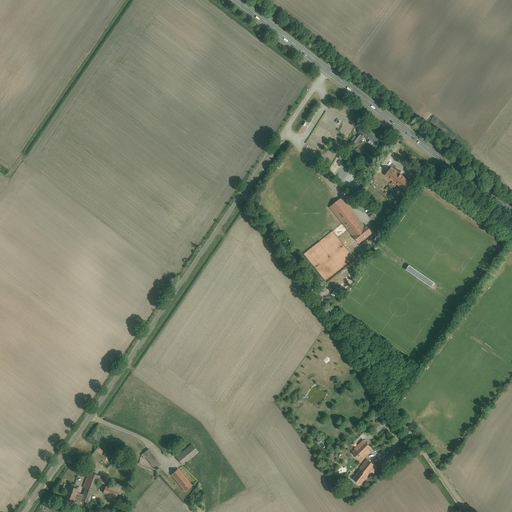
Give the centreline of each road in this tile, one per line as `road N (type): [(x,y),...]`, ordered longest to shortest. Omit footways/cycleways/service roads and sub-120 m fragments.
road 1 (unclassified): [(25,511),(328,69)]
road 2 (track): [(243,191),(468,511)]
road 3 (primary): [(511,211),(328,69)]
